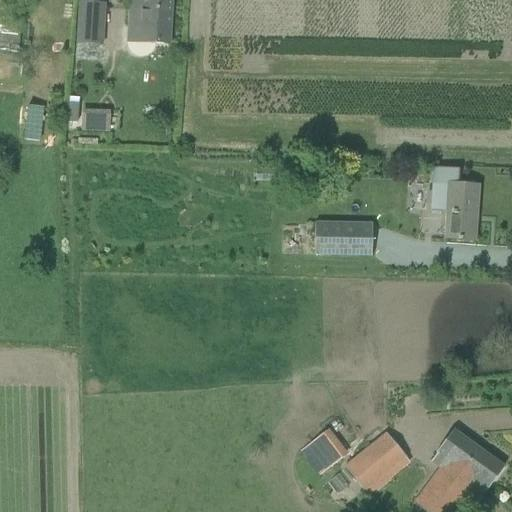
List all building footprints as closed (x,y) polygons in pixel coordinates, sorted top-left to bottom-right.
[(168,48),(168,30),(170,0),(142,0),(141,29),(140,47),(168,48)] [(80,5),(78,45),(99,46),(101,7),(80,5)] [(68,105),(66,124),(77,125),(79,106),(68,105)] [(83,111),(84,133),(111,132),(110,110),(83,111)] [(474,243),(478,188),(456,186),(457,172),(433,170),(432,186),(430,212),(446,215),(444,241),(474,243)] [(371,258),(372,226),(314,225),(314,257),(371,258)] [(300,451),(319,476),(348,455),(329,429),(300,451)] [(486,493),(503,469),(453,432),(436,456),(431,465),(441,472),(423,496),(444,511),(455,511),(469,493),(479,500),(485,492),(486,493)] [(405,460),(386,437),(345,470),(364,493),(405,460)]
